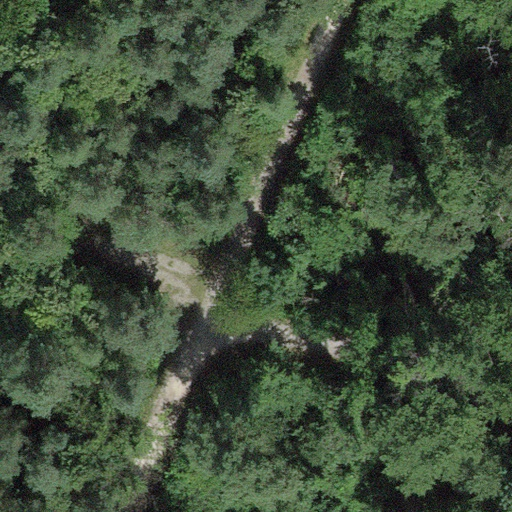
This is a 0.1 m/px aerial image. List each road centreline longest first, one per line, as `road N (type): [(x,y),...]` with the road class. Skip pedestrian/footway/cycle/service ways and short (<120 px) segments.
road 1 (track): [(346,0),(217,317)]
road 2 (track): [(511,403),(320,337),(217,317)]
road 3 (track): [(217,317),(128,511)]
